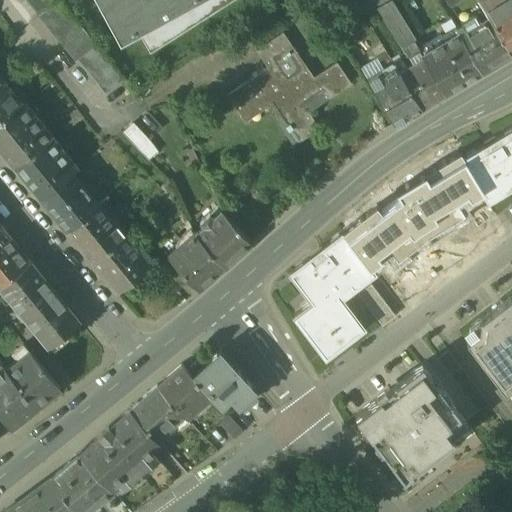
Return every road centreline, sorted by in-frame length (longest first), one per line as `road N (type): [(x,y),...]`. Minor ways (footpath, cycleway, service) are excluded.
road 1 (secondary): [(511,84),(386,160),(216,310)]
road 2 (residential): [(300,411),(511,249)]
road 3 (residential): [(150,366),(0,180)]
road 4 (secondary): [(150,366),(0,484)]
road 5 (residential): [(300,411),(170,511)]
road 6 (residential): [(216,310),(300,411)]
road 7 (residential): [(300,411),(378,511)]
